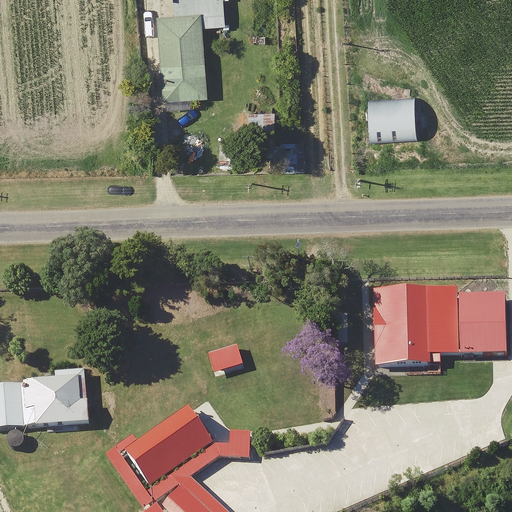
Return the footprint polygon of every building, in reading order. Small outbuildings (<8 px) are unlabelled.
[(223,24),(221,0),(174,0),(175,11),(158,12),(162,97),(206,95),(202,25),(223,24)] [(415,136),(413,97),(367,100),(369,138),(415,136)] [(455,291),(373,292),(373,311),(374,345),(374,365),(439,364),(439,355),(505,354),(505,295),(455,295),(455,291)] [(0,428),(88,423),(84,371),(54,373),(54,381),(0,384),(0,428)] [(211,443),(186,408),(125,451),(150,486),(211,443)] [(230,428),(228,446),(249,447),(250,430),(230,428)] [(208,511),(181,486),(161,507),(166,511),(208,511)]
